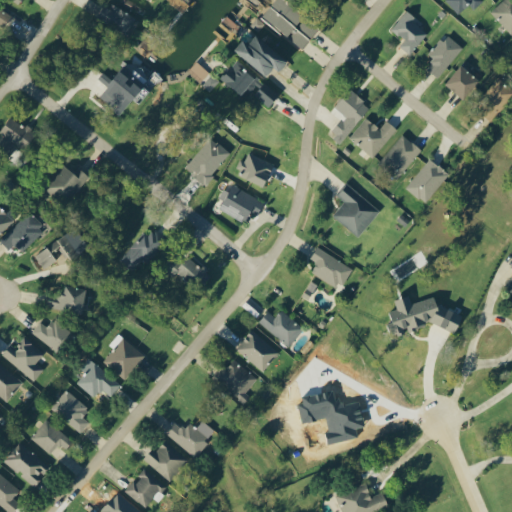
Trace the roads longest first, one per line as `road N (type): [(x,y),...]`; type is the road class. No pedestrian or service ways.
road 1 (residential): [(55,511),(288,227),(321,74),(381,0)]
road 2 (residential): [(259,268),(16,71)]
road 3 (residential): [(345,45),(459,137)]
